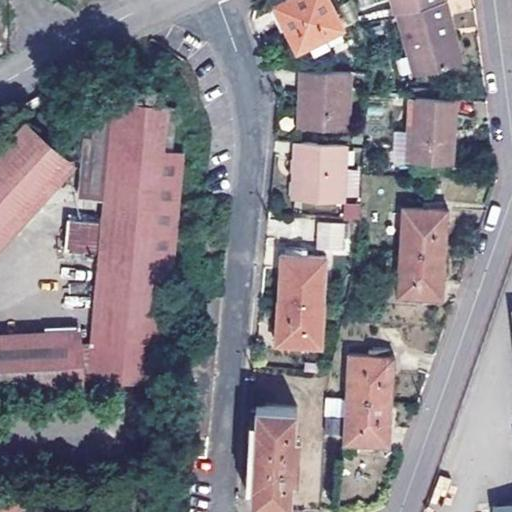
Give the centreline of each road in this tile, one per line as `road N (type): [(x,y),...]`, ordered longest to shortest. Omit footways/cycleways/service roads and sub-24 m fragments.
road 1 (residential): [(220,511),(255,122),(218,0)]
road 2 (residential): [(401,511),(511,205)]
road 3 (residential): [(161,0),(0,84)]
road 4 (residential): [(511,142),(494,0)]
